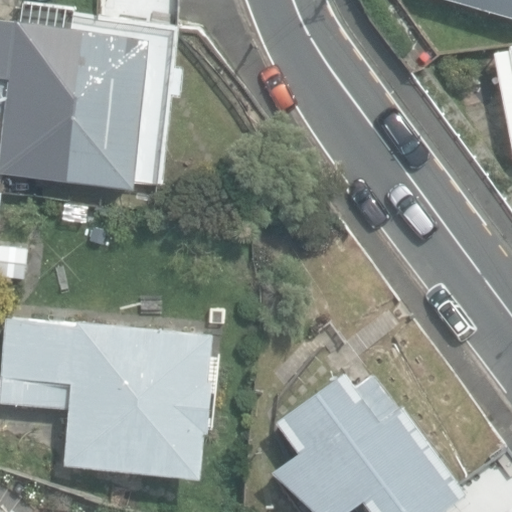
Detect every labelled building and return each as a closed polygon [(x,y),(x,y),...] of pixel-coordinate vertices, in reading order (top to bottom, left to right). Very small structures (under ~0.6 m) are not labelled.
[(0,184),(5,186),(7,165),(146,181),(146,178),(165,180),(179,90),(188,90),(193,60),(185,58),(190,17),(86,8),(86,0),(29,0),(28,12),(0,9),(0,184)] [(511,0),(469,0),(511,12),(511,0)] [(511,45),(502,47),(511,99),(511,45)] [(0,184),(0,237),(10,187),(5,186),(0,184)] [(33,243),(4,240),(1,271),(30,275),(33,243)] [(5,397),(78,403),(74,458),(214,469),(217,424),(221,424),(226,371),(222,370),(225,326),(12,310),(5,397)] [(312,441),(280,466),(326,511),(346,511),(360,502),(368,511),(383,501),(392,511),(440,511),(482,480),(388,361),(371,375),(358,359),(289,412),(312,441)]
